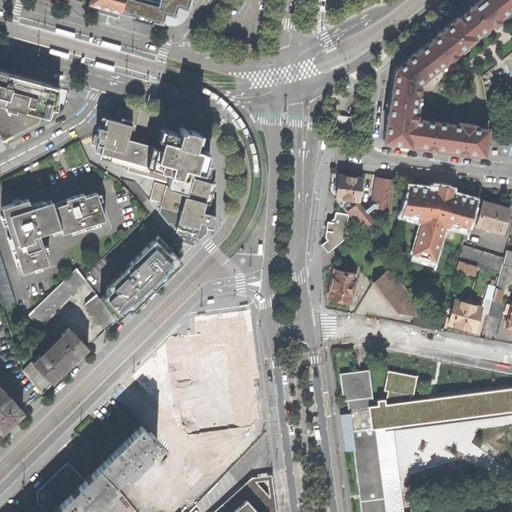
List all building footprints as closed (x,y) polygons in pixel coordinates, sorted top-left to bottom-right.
[(119,12),(120,12),(123,0),(89,0),(89,4),(90,4),(89,9),(101,13),(117,17),(119,12)] [(123,0),(120,12),(162,24),(164,19),(169,20),(172,19),(173,19),(176,18),(178,17),(178,15),(181,14),(183,9),(185,10),(187,10),(189,0),(123,0)] [(463,151),(486,154),(489,129),(476,127),(476,124),(460,122),(460,124),(415,118),(419,82),(511,7),(511,0),(478,0),(478,1),(470,7),(470,8),(460,17),(459,16),(437,33),(438,34),(432,38),(394,69),(391,93),(388,114),(387,113),(385,124),(383,140),(411,144),(411,143),(431,146),(463,151)] [(57,30),(56,32),(75,37),(76,33),(75,32),(60,28),(57,28),(57,30)] [(104,42),(103,45),(122,50),(123,46),(121,45),(107,41),(104,41),(104,42)] [(69,56),(69,53),(50,48),(49,52),(51,53),(66,57),(68,58),(69,56)] [(117,69),(117,67),(98,62),(97,66),(99,66),(114,70),(116,71),(117,69)] [(0,136),(2,141),(39,122),(41,115),(48,117),(52,108),(56,109),(59,88),(20,77),(0,71),(0,136)] [(208,227),(212,228),(214,221),(216,213),(211,172),(202,170),(208,151),(194,147),(196,138),(198,139),(200,132),(189,129),(180,126),(178,132),(164,128),(164,129),(164,130),(162,138),(159,148),(131,140),(138,115),(128,112),(114,108),(98,127),(97,130),(96,130),(95,130),(93,139),(92,143),(96,145),(96,144),(98,145),(96,152),(101,153),(101,154),(130,162),(127,171),(187,188),(186,191),(154,182),(149,199),(183,243),(193,246),(207,233),(208,227)] [(354,117),(338,114),(336,133),(352,135),(354,117)] [(352,199),(360,200),(362,178),(351,177),(339,175),(336,200),(341,205),(342,198),(344,198),(352,199)] [(377,178),(372,207),(389,210),(394,180),(384,179),(377,178)] [(436,256),(458,262),(458,260),(462,244),(466,231),(449,226),(450,222),(467,227),(475,199),(451,192),(452,189),(449,187),(445,186),(438,185),(437,189),(409,185),(401,211),(418,216),(417,220),(400,215),(392,243),(413,249),(410,262),(432,269),(436,256)] [(62,233),(105,219),(96,192),(84,196),(83,193),(78,195),(74,196),(66,199),(66,202),(53,206),(60,226),(62,233)] [(39,233),(60,226),(53,206),(52,203),(51,200),(30,207),(28,198),(14,202),(1,207),(22,271),(48,262),(39,233)] [(476,225),(502,232),(508,208),(494,204),(483,201),(476,225)] [(347,211),(362,230),(371,222),(357,203),(347,211)] [(401,211),(400,215),(417,220),(418,216),(401,211)] [(322,245),(328,252),(349,235),(345,230),(349,214),(335,212),(335,216),(334,218),(329,222),(327,222),(327,224),(325,226),(326,228),(326,233),(325,237),(327,240),(322,245)] [(466,231),(467,227),(450,222),(449,226),(466,231)] [(116,282),(100,299),(116,320),(146,292),(158,280),(174,265),(169,260),(175,254),(171,250),(171,249),(158,235),(129,262),(133,266),(128,271),(130,273),(127,276),(122,270),(113,279),(116,282)] [(475,265),(499,272),(502,263),(503,257),(462,244),(458,260),(475,265)] [(511,252),(505,250),(503,257),(502,263),(511,266),(511,252)] [(0,254),(0,300),(2,307),(16,302),(0,254)] [(472,274),(475,265),(458,260),(458,262),(456,269),(472,274)] [(493,295),(492,300),(500,302),(503,289),(510,282),(511,274),(511,266),(502,263),(499,272),(496,283),(493,295)] [(38,326),(86,280),(77,268),(28,315),(38,326)] [(340,301),(350,303),(356,274),(334,269),(328,298),(340,301)] [(414,325),(435,329),(389,270),(373,281),(398,312),(416,315),(414,325)] [(486,294),(493,295),(496,283),(492,281),(491,285),(489,285),(486,294)] [(85,304),(105,331),(116,320),(100,299),(96,294),(85,304)] [(480,311),(488,314),(492,300),(484,297),(481,307),(455,300),(448,323),(462,327),(474,331),(480,311)] [(511,305),(500,302),(492,300),(488,314),(487,315),(501,319),(503,313),(509,314),(505,326),(508,327),(511,327),(511,305)] [(251,309),(190,315),(192,333),(173,335),(131,374),(183,429),(186,456),(201,473),(207,472),(261,422),(256,376),(258,374),(251,309)] [(85,345),(68,327),(67,328),(32,362),(50,380),(68,362),(85,345)] [(53,382),(50,380),(32,362),(23,371),(39,391),(41,393),(53,382)] [(386,511),(376,428),(371,428),(368,406),(369,403),(368,370),(354,372),(340,374),(343,401),(348,400),(362,511),(386,511)] [(368,406),(371,428),(376,428),(511,410),(511,387),(492,389),(405,399),(369,403),(368,406)] [(13,404),(0,390),(0,389),(0,388),(0,429),(2,432),(22,412),(20,410),(14,404),(13,404)] [(157,442),(153,438),(149,433),(141,425),(124,442),(120,438),(115,442),(112,445),(116,450),(100,466),(114,483),(124,473),(128,476),(151,454),(148,450),(157,442)] [(91,511),(117,487),(114,483),(100,466),(86,480),(67,461),(37,491),(37,503),(46,511),(91,511)] [(248,484),(216,511),(266,511),(266,504),(248,484)]
